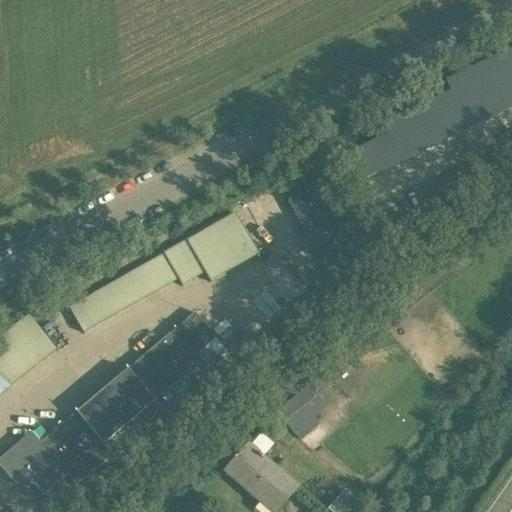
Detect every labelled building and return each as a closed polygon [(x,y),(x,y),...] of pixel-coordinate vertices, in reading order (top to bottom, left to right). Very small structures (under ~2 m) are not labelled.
[(511,48),(500,55),(511,80),(511,48)] [(511,80),(500,55),(481,63),(505,112),(511,108),(511,80)] [(481,63),(462,72),(486,121),(505,112),(481,63)] [(462,72),(445,81),(450,92),(468,130),(486,121),(462,72)] [(450,92),(427,103),(446,141),(468,130),(450,92)] [(427,103),(405,114),(423,152),(446,141),(427,103)] [(405,114),(382,124),(387,135),(400,162),(423,152),(405,114)] [(387,135),(365,146),(378,173),(400,162),(387,135)] [(365,146),(342,157),(355,184),(378,173),(365,146)] [(311,187),(287,199),(314,251),(338,239),(311,187)] [(68,308),(83,334),(177,280),(181,286),(204,273),(209,283),(258,255),(234,214),(68,308)] [(296,293),(284,282),(276,290),(288,302),(296,293)] [(206,364),(224,349),(194,313),(40,443),(31,432),(0,458),(0,467),(15,485),(19,482),(22,486),(29,486),(32,484),(42,495),(66,475),(75,486),(116,452),(115,451),(125,443),(117,432),(131,421),(140,431),(164,410),(155,400),(202,360),(206,364)] [(0,336),(0,378),(9,387),(56,350),(28,315),(0,336)] [(330,403),(314,383),(279,411),(300,438),(319,422),(314,416),(330,403)] [(225,472),(271,511),(274,511),(297,486),(248,444),(225,472)] [(336,500),(327,510),(329,511),(346,511),(347,511),(336,500)]
